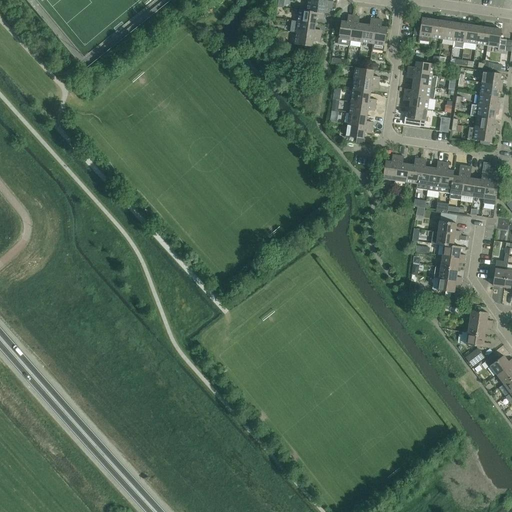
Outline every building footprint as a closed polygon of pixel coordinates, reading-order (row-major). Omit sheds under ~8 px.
[(299,10),(324,14),(324,8),(331,9),(332,4),(307,0),(306,11),(299,10)] [(299,10),(297,22),(315,24),(316,19),(323,20),(324,14),(299,10)] [(350,41),(353,16),(348,15),(347,22),(341,21),(338,39),(350,41)] [(428,16),(416,15),(414,26),(420,27),(419,36),(431,38),(433,20),(428,19),(428,16)] [(353,16),(350,41),(361,42),(364,25),(358,24),(359,17),(353,16)] [(439,21),(433,20),(431,38),(442,39),(445,19),(439,18),(439,21)] [(369,25),(364,25),(361,42),(372,44),(376,19),(370,19),(369,25)] [(382,20),(376,19),(372,44),(384,46),(387,28),(381,27),(382,20)] [(450,20),(445,19),(442,39),(453,41),(456,23),(450,22),(450,20)] [(461,24),(456,23),(453,41),(464,43),(467,22),(462,21),(461,24)] [(315,24),(297,22),(296,33),(320,36),(321,31),(314,30),(315,24)] [(467,22),(464,43),(476,44),(478,27),(473,26),(473,23),(467,22)] [(484,27),(478,27),(476,44),(487,46),(490,26),(484,25),(484,27)] [(496,26),(490,26),(487,46),(498,47),(497,50),(504,51),(506,40),(500,39),(501,30),(495,29),(496,26)] [(320,36),(296,33),(294,45),(312,47),(313,41),(319,42),(320,36)] [(407,72),(432,76),(433,64),(416,62),(415,68),(408,67),(407,72)] [(354,80),(378,83),(379,77),(372,76),(373,70),(356,68),(354,80)] [(483,71),(481,83),(502,86),(503,80),(500,80),(501,74),(483,71)] [(432,76),(407,72),(406,78),(413,79),(412,85),(430,87),(435,88),(437,77),(432,76)] [(378,83),(354,80),(352,91),(370,93),(371,88),(378,89),(378,83)] [(502,86),(481,83),(480,94),(497,97),(498,91),(501,92),(502,86)] [(405,89),(404,95),(428,99),(430,87),(412,85),(411,90),(405,89)] [(352,91),(351,102),(375,106),(376,100),(369,99),(370,93),(352,91)] [(480,94),(478,106),(498,109),(499,103),(497,103),(497,97),(480,94)] [(428,99),(404,95),(403,101),(410,102),(409,107),(427,110),(428,99)] [(351,102),(349,113),(367,116),(367,110),(374,111),(375,106),(351,102)] [(498,109),(478,106),(472,105),(470,116),(476,117),(494,120),(495,114),(498,114),(498,109)] [(427,110),(409,107),(408,113),(406,112),(404,124),(424,128),(427,110)] [(367,116),(349,113),(347,125),(372,128),(373,123),(366,122),(367,116)] [(494,120),(476,117),(475,128),(495,131),(496,126),(493,125),(494,120)] [(449,124),(440,123),(439,131),(448,132),(449,124)] [(372,128),(347,125),(345,136),(363,139),(364,133),(371,134),(372,128)] [(495,131),(475,128),(469,127),(467,139),(491,143),(492,137),(494,137),(495,131)] [(385,161),(382,179),(394,181),(398,156),(392,155),(391,162),(385,161)] [(403,157),(398,156),(394,181),(405,182),(408,165),(402,164),(403,157)] [(414,165),(408,165),(405,182),(417,184),(420,159),(415,158),(414,165)] [(420,159),(417,184),(416,189),(427,190),(430,168),(425,167),(426,160),(420,159)] [(430,168),(427,190),(438,192),(443,163),(437,162),(436,169),(430,168)] [(475,179),(472,197),(484,199),(489,163),(483,162),(481,180),(475,179)] [(443,163),(438,192),(450,194),(453,171),(447,170),(449,164),(443,163)] [(489,163),(484,199),(483,204),(495,205),(498,183),(492,182),(495,164),(489,163)] [(453,171),(450,194),(461,195),(466,166),(460,165),(458,177),(453,176),(453,171)] [(466,166),(461,195),(472,197),(475,179),(470,178),(471,167),(466,166)] [(440,214),(439,221),(438,233),(460,236),(460,232),(455,231),(456,223),(454,223),(455,216),(440,214)] [(417,228),(415,237),(430,240),(432,232),(417,228)] [(438,233),(433,232),(431,244),(439,245),(444,246),(444,245),(453,246),(454,239),(465,241),(466,237),(460,236),(438,233)] [(444,246),(439,245),(437,256),(464,260),(465,255),(459,255),(460,247),(453,246),(444,245),(444,246)] [(509,254),(505,254),(503,261),(496,260),(492,285),(504,287),(507,266),(509,254)] [(464,260),(437,256),(442,257),(440,268),(457,270),(458,263),(464,264),(464,260)] [(435,267),(434,278),(461,282),(461,278),(456,277),(457,270),(440,268),(435,267)] [(461,282),(434,278),(433,278),(439,279),(437,290),(454,293),(455,285),(460,286),(461,282)] [(469,322),(491,325),(492,321),(486,320),(487,313),(471,310),(469,322)] [(469,322),(468,333),(484,336),(485,329),(491,329),(491,325),(469,322)] [(484,336),(468,333),(466,345),(482,347),(488,348),(489,344),(483,343),(484,336)] [(465,358),(472,367),(484,358),(477,348),(465,358)] [(503,356),(498,359),(495,354),(484,362),(488,367),(490,366),(497,375),(511,363),(511,358),(508,362),(503,356)] [(511,363),(497,375),(503,384),(511,377),(511,363)] [(511,377),(503,384),(510,393),(511,392),(511,377)]
